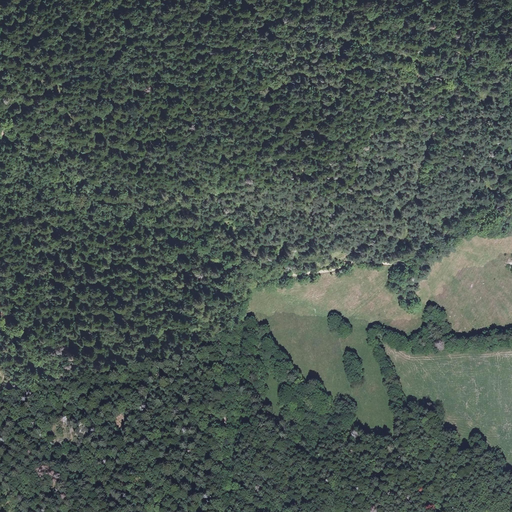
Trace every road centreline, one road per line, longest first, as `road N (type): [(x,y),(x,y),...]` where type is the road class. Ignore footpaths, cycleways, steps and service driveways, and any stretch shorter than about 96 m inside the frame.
road 1 (track): [(511,76),(495,74),(472,50),(439,69),(383,56),(328,70),(292,53),(186,35),(124,45),(99,72),(54,90),(40,90),(0,63)]
road 2 (track): [(511,194),(398,260),(283,274),(237,291),(213,358),(221,511)]
